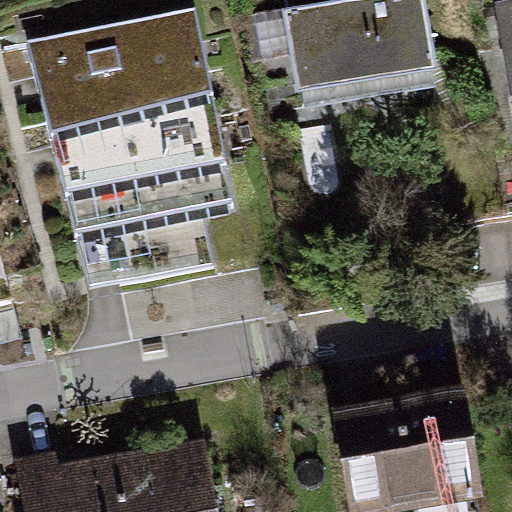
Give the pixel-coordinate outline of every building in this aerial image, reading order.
[(422,0),(389,0),(279,20),(295,109),(437,84),(422,0)] [(196,9),(28,45),(83,303),(216,275),(207,228),(241,221),(196,9)] [(511,11),(490,15),(507,113),(511,121),(511,11)] [(478,511),(461,400),(333,421),(347,511),(478,511)] [(215,511),(205,446),(14,476),(19,511),(215,511)]
